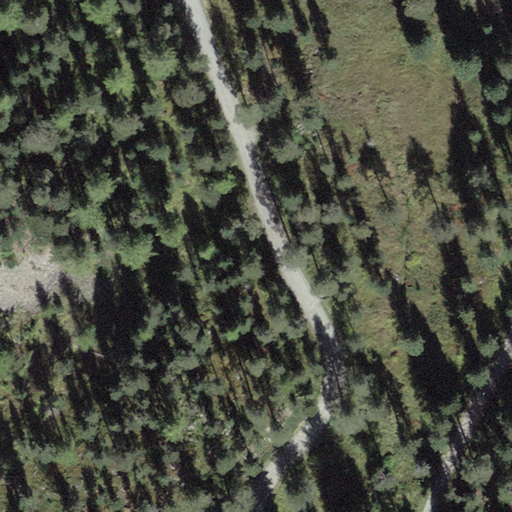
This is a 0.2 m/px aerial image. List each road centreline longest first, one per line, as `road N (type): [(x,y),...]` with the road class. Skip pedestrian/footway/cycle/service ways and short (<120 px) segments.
road 1 (track): [(193,0),(280,249),(332,347),(331,401),(273,471),(257,511)]
road 2 (track): [(430,511),(511,341)]
